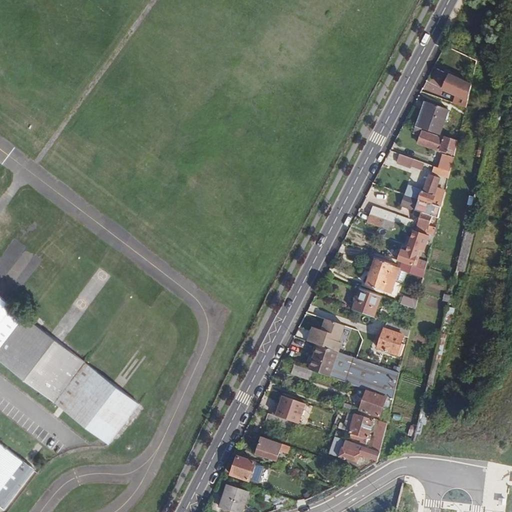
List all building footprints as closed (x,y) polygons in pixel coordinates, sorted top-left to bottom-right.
[(465,82),(450,75),(444,89),(456,96),(453,104),(466,108),(472,86),(464,83),(465,82)] [(427,102),(418,127),(435,133),(440,135),(450,110),(427,102)] [(452,155),(457,141),(440,135),(435,133),(434,136),(423,132),(418,144),(446,154),(446,153),(452,155)] [(388,166),(396,166),(397,152),(389,151),(388,166)] [(415,159),(401,154),(397,163),(411,168),(415,159)] [(450,172),(454,159),(442,155),(438,168),(444,170),(450,172)] [(442,176),(444,170),(438,168),(434,166),(432,172),(442,176)] [(441,208),(445,192),(436,189),(440,180),(430,176),(424,192),(423,191),(419,200),(441,208)] [(440,211),(441,208),(419,200),(406,195),(401,206),(422,213),(418,226),(428,229),(434,209),(440,211)] [(394,223),(409,228),(412,221),(374,208),(371,215),(394,223)] [(394,223),(371,215),(368,222),(391,231),(394,223)] [(466,229),(462,258),(469,258),(473,230),(466,229)] [(423,250),(428,235),(426,235),(417,231),(414,230),(406,252),(402,251),(398,261),(402,262),(425,270),(427,263),(419,260),(422,250),(423,250)] [(371,272),(397,281),(402,268),(376,259),(371,272)] [(393,294),(397,281),(371,272),(367,284),(393,294)] [(374,318),(382,297),(359,289),(352,310),(374,318)] [(0,365),(107,449),(140,406),(10,304),(0,295),(0,365)] [(416,308),(419,299),(404,295),(401,304),(416,308)] [(307,341),(318,345),(332,350),(342,325),(318,316),(307,341)] [(408,338),(410,330),(387,322),(378,348),(401,357),(405,345),(402,344),(404,336),(408,338)] [(332,350),(318,345),(310,370),(312,371),(367,390),(393,399),(399,372),(332,350)] [(310,370),(295,365),(292,373),(310,380),(312,371),(310,370)] [(367,390),(360,411),(379,418),(383,407),(386,408),(387,405),(391,406),(393,399),(367,390)] [(275,407),(272,415),(293,422),(299,425),(306,404),(283,397),(278,408),(275,407)] [(290,429),(293,422),(272,415),(268,414),(266,421),(290,429)] [(366,442),(373,420),(355,414),(349,433),(350,434),(349,437),(366,442)] [(372,449),(379,452),(387,423),(380,420),(372,449)] [(276,461),(280,451),(282,444),(262,437),(256,455),(276,461)] [(33,465),(0,440),(0,507),(4,510),(34,471),(36,468),(33,465)] [(361,452),(378,458),(379,452),(372,449),(346,440),(340,456),(357,462),(361,452)] [(256,463),(237,456),(231,475),(249,481),(256,463)] [(242,511),(249,492),(228,486),(221,508),(232,511),(242,511)]
